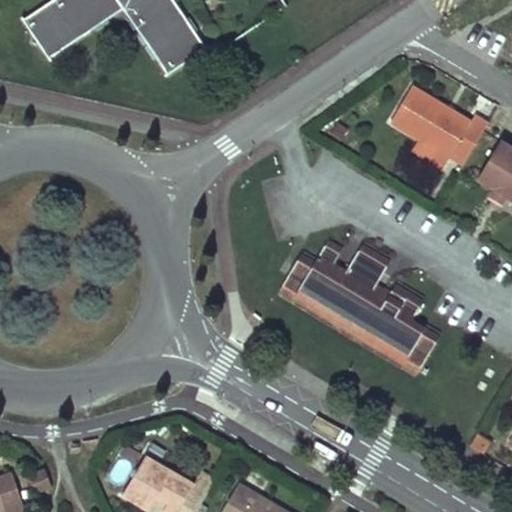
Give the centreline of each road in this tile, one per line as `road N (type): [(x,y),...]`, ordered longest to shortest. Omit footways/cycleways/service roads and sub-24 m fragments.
road 1 (residential): [(149,201),(410,26),(443,44)]
road 2 (tertiary): [(160,333),(459,511)]
road 3 (tertiary): [(0,386),(36,397),(102,386),(160,333)]
road 4 (tertiary): [(149,201),(111,166),(76,153),(31,151),(0,162)]
road 5 (tertiary): [(160,333),(172,288),(165,229),(149,201)]
